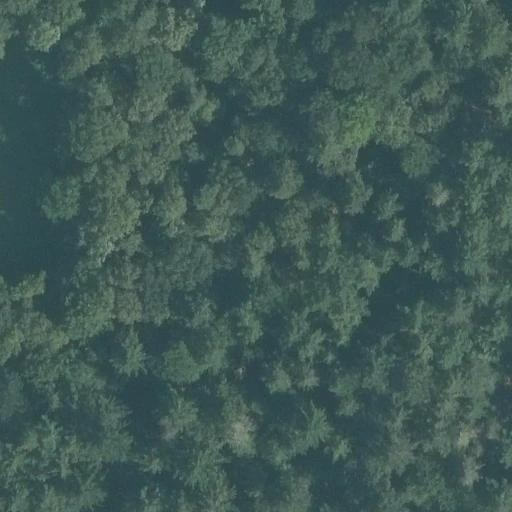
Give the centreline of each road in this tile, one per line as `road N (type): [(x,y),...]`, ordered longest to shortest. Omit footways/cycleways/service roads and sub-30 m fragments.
road 1 (unclassified): [(0,348),(113,309),(511,24)]
road 2 (track): [(113,309),(127,177),(203,0)]
